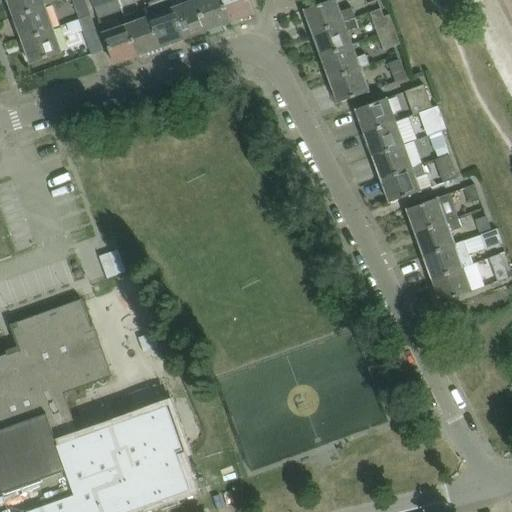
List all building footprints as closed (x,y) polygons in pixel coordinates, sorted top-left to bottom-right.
[(5,0),(12,18),(43,6),(41,0),(5,0)] [(89,16),(82,0),(71,0),(78,20),(89,16)] [(89,0),(93,9),(116,1),(115,0),(89,0)] [(183,39),(169,0),(165,0),(145,7),(148,15),(160,47),(183,39)] [(207,31),(195,0),(189,0),(182,3),(181,0),(169,0),(183,39),(207,31)] [(229,23),(221,0),(195,0),(207,31),(229,23)] [(253,14),(248,0),(221,0),(229,23),(253,14)] [(340,11),(335,0),(329,0),(303,9),(312,32),(354,17),(355,17),(351,7),(340,11)] [(379,8),(376,0),(375,0),(366,4),(369,11),(379,8)] [(52,30),(43,6),(12,18),(20,41),(52,30)] [(160,47),(148,15),(134,20),(132,12),(121,16),(124,23),(136,56),(160,47)] [(393,29),(388,15),(382,17),(372,20),(377,34),(393,29)] [(89,16),(78,20),(77,21),(89,53),(101,50),(89,16)] [(357,26),(354,17),(312,32),(320,55),(351,44),(347,30),(357,26)] [(136,56),(124,23),(101,31),(113,64),(136,56)] [(399,44),(393,29),(377,34),(383,50),(399,44)] [(60,53),(52,30),(20,41),(28,64),(60,53)] [(357,58),(351,44),(320,55),(328,79),(360,67),(368,64),(365,55),(357,58)] [(405,78),(399,63),(389,66),(394,82),(405,78)] [(369,91),(360,67),(328,79),(337,103),(369,91)] [(422,83),(404,90),(412,113),(431,107),(422,83)] [(395,121),(386,97),(354,108),(363,132),(395,121)] [(437,106),(420,113),(429,135),(439,131),(445,129),(437,106)] [(403,143),(395,121),(363,132),(371,155),(403,143)] [(439,131),(429,135),(434,150),(445,146),(439,131)] [(411,167),(403,143),(371,155),(380,178),(411,167)] [(448,155),(434,160),(442,184),(456,178),(448,155)] [(421,163),(411,167),(380,178),(388,202),(420,190),(415,177),(424,173),(421,163)] [(474,184),(463,188),(468,203),(479,199),(474,184)] [(456,217),(447,193),(405,209),(414,232),(456,217)] [(490,231),(485,216),(474,220),(480,234),(490,231)] [(460,228),(456,217),(414,232),(422,256),(454,244),(450,231),(460,228)] [(496,229),(490,231),(480,234),(485,249),(495,245),(501,243),(496,229)] [(471,264),(463,240),(454,244),(422,256),(431,278),(462,267),(471,264)] [(117,249),(98,256),(106,278),(125,272),(117,249)] [(507,278),(498,254),(488,258),(496,281),(507,278)] [(471,290),(462,267),(431,278),(439,302),(471,290)] [(507,295),(473,296),(474,317),(497,316),(497,307),(507,306),(507,295)] [(108,376),(81,302),(80,300),(10,325),(19,350),(0,356),(0,511),(117,511),(188,487),(177,457),(160,409),(79,438),(62,392),(108,376)] [(154,332),(139,338),(144,353),(159,347),(154,332)]
